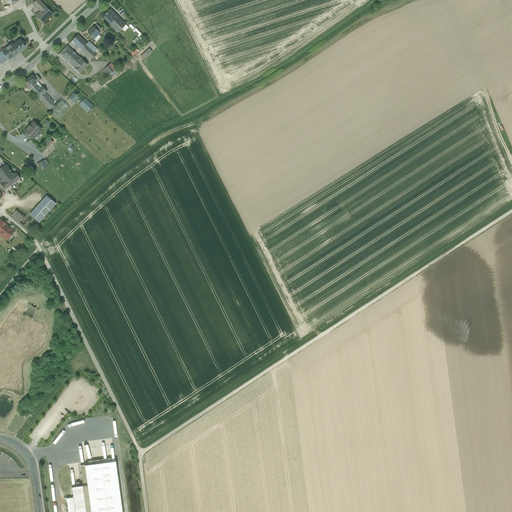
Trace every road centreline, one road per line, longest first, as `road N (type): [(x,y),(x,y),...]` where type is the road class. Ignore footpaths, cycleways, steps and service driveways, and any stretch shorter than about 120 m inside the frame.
road 1 (track): [(511,211),(139,454)]
road 2 (track): [(0,211),(32,237),(62,289),(139,454),(148,511)]
road 3 (tertiary): [(0,88),(103,0)]
